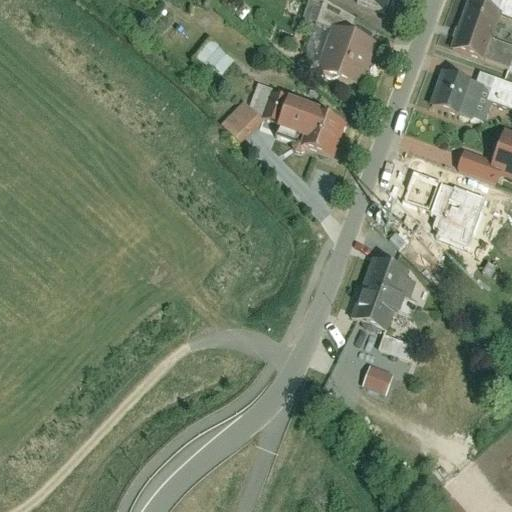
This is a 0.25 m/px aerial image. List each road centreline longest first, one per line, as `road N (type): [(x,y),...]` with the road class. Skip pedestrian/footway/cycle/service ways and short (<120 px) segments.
road 1 (residential): [(162,511),(278,400),(300,361),(434,0)]
road 2 (track): [(300,361),(253,345),(186,349),(24,511)]
